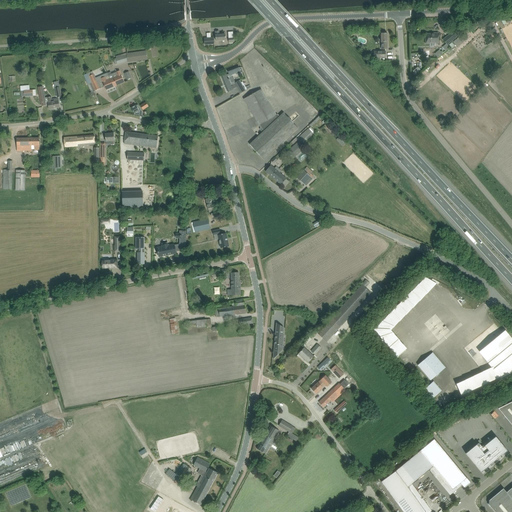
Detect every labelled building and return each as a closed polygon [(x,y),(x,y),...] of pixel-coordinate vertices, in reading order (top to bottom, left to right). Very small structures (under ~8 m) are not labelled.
[(216,35),(215,35),(216,41),(225,40),(225,34),(219,35),(219,31),(215,31),(216,35)] [(443,40),(447,45),(456,37),(452,32),(443,40)] [(427,39),(425,39),(425,44),(429,44),(429,43),(436,43),(436,44),(439,44),(438,33),(434,33),(434,34),(427,34),(427,39)] [(113,59),(115,64),(117,64),(127,61),(127,62),(147,59),(146,51),(126,54),(126,53),(116,56),(116,58),(113,59)] [(235,83),(231,85),(229,80),(229,78),(228,78),(227,76),(229,76),(236,73),(237,75),(243,72),(241,67),(239,68),(239,66),(227,71),(229,74),(227,75),(227,74),(222,76),(228,92),(233,90),(233,89),(237,88),(241,93),(245,91),(245,90),(247,90),(247,89),(251,88),(250,85),(245,87),(242,82),(241,83),(239,80),(235,83)] [(417,75),(422,71),(419,67),(414,71),(417,75)] [(89,83),(87,84),(90,92),(91,93),(95,91),(100,89),(104,87),(106,90),(116,86),(115,82),(112,83),(108,76),(105,77),(96,80),(95,78),(93,74),(92,71),(88,73),(89,76),(90,79),(88,80),(89,83)] [(111,74),(108,76),(112,83),(115,82),(116,86),(124,82),(122,78),(120,71),(116,72),(111,74)] [(38,87),(41,101),(42,106),(48,105),(49,109),(59,107),(58,100),(52,102),(51,97),(45,98),(43,86),(38,87)] [(255,150),(256,150),(262,156),(262,157),(264,160),(297,128),(283,113),(279,116),(277,114),(276,115),(261,90),(244,99),(259,125),(261,129),(261,130),(261,129),(262,130),(263,132),(254,139),(255,140),(252,143),(252,145),(253,146),(252,148),(253,147),(255,150)] [(136,105),(131,108),(134,113),(133,113),(134,114),(135,114),(139,115),(140,111),(141,110),(138,105),(136,106),(136,105)] [(311,115),(316,111),(310,105),(306,110),(311,115)] [(296,138),(302,144),(309,137),(310,139),(314,135),(308,128),(296,138)] [(124,144),(156,148),(158,136),(126,132),(124,144)] [(105,134),(105,139),(106,142),(111,141),(111,145),(115,144),(115,141),(114,133),(105,134)] [(95,144),(94,135),(64,138),(65,147),(86,145),(95,144)] [(16,138),(17,143),(17,151),(32,151),(32,150),(39,150),(39,138),(16,138)] [(284,155),(289,162),(291,160),(304,148),(298,142),(284,155)] [(127,152),(127,161),(144,161),(144,153),(127,152)] [(3,189),(11,189),(12,170),(12,161),(8,161),(7,170),(3,170),(3,189)] [(265,171),(281,185),(282,184),(284,187),(289,181),(279,173),(281,171),(276,166),(274,168),(270,165),(268,168),(265,171)] [(309,176),(312,172),(307,167),(297,178),(305,186),(312,178),(309,176)] [(15,190),(24,190),(25,170),(16,170),(15,190)] [(142,191),(122,191),(123,207),(143,207),(142,191)] [(206,199),(208,209),(209,212),(215,211),(214,207),(216,207),(214,197),(206,199)] [(193,222),(195,232),(210,229),(208,219),(193,222)] [(229,246),(226,233),(221,234),(220,234),(221,234),(220,229),(212,231),(213,235),(217,234),(221,248),(229,246)] [(139,237),(135,237),(135,249),(139,249),(139,252),(137,252),(137,256),(138,256),(138,264),(144,264),(144,252),(144,249),(144,237),(141,237),(141,239),(139,239),(139,237)] [(157,248),(159,256),(172,254),(171,253),(175,252),(174,245),(168,246),(167,242),(162,243),(162,247),(157,248)] [(102,262),(102,270),(111,269),(111,270),(117,269),(117,260),(111,261),(102,262)] [(229,277),(228,269),(224,269),(219,270),(220,276),(224,275),(225,277),(229,277)] [(226,289),(226,296),(240,295),(240,281),(239,281),(238,272),(231,273),(232,289),(226,289)] [(391,332),(436,287),(425,279),(374,332),(397,359),(406,352),(391,332)] [(371,293),(365,288),(369,283),(366,280),(362,284),(317,333),(327,342),(371,293)] [(246,313),(245,307),(244,305),(236,306),(229,307),(228,307),(214,309),(215,310),(215,311),(216,318),(220,317),(241,314),(246,313)] [(197,327),(206,326),(206,328),(211,327),(210,319),(196,320),(197,327)] [(281,351),(283,335),(283,329),(276,328),(274,350),(281,351)] [(511,340),(505,332),(478,354),(492,370),(456,387),(461,399),(511,375),(511,340)] [(302,344),(305,347),(312,339),(308,336),(302,344)] [(311,351),(315,355),(321,348),(317,345),(311,351)] [(307,362),(308,362),(313,356),(304,348),(298,354),(302,357),(308,362),(307,362)] [(418,365),(421,369),(430,380),(445,367),(433,353),(418,365)] [(328,359),(318,369),(321,372),(331,362),(328,359)] [(330,370),(339,379),(344,374),(335,365),(330,370)] [(311,389),(316,394),(325,385),(327,386),(331,383),(332,382),(325,375),(311,389)] [(425,388),(433,398),(441,390),(433,381),(425,388)] [(319,403),(323,407),(330,400),(332,402),(336,399),(345,390),(339,383),(323,399),(319,403)] [(336,413),(347,404),(344,401),(334,410),(336,413)] [(511,401),(498,409),(511,425),(511,401)] [(292,433),(295,428),(282,420),(279,426),(289,432),(287,435),(296,441),(298,437),(292,433)] [(257,449),(261,451),(266,454),(270,446),(269,446),(270,445),(268,443),(277,429),(271,426),(257,449)] [(500,459),(498,457),(501,455),(502,454),(502,455),(507,451),(496,437),(482,447),(479,443),(465,454),(481,472),(490,465),(490,464),(491,465),(498,459),(499,460),(500,459)] [(396,471),(381,482),(403,511),(425,511),(426,511),(408,487),(433,466),(452,489),(460,483),(464,487),(470,482),(466,477),(434,439),(395,471),(396,471)] [(193,465),(201,469),(206,471),(210,464),(197,457),(193,465)] [(174,482),(179,485),(191,469),(187,466),(174,482)] [(190,499),(201,505),(218,473),(209,468),(201,484),(198,482),(196,486),(197,486),(190,499)] [(503,488),(511,499),(511,487),(506,492),(503,488)] [(511,511),(511,499),(503,488),(503,489),(489,500),(489,505),(494,511),(511,511)] [(158,496),(150,509),(154,511),(155,511),(163,500),(158,496)]
